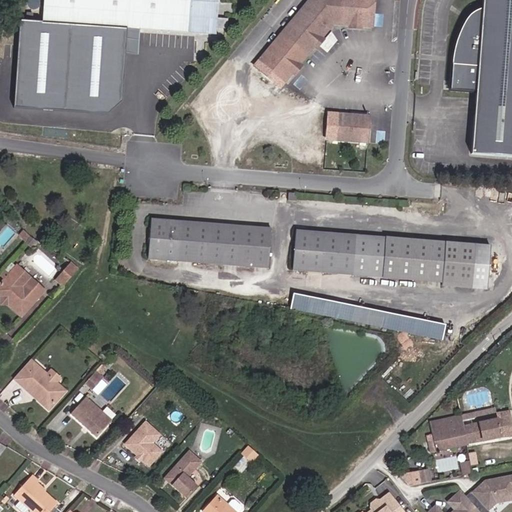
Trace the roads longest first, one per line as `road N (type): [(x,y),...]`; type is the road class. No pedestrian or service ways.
road 1 (residential): [(0,142),(244,177),(391,182),(409,0)]
road 2 (unclassified): [(316,511),(511,320)]
road 3 (residential): [(0,419),(152,511)]
